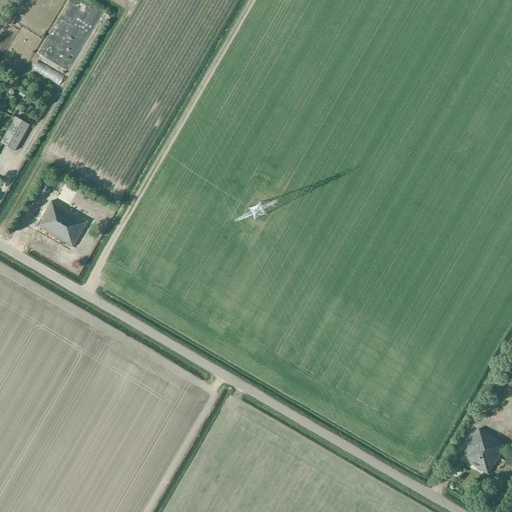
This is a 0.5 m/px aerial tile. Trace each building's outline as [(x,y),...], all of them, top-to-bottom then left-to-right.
[(71,73),(78,61),(64,52),(56,64),(71,73)] [(48,66),(45,72),(70,85),(73,80),(48,66)] [(37,89),(32,96),(40,101),(45,93),(37,89)] [(30,125),(16,116),(1,143),(15,152),(30,125)] [(88,222),(52,201),(41,218),(43,220),(39,228),(73,248),(88,222)] [(497,398),(503,388),(495,383),(489,394),(497,398)] [(461,458),(489,474),(506,446),(498,442),(499,440),(479,428),(461,458)]
